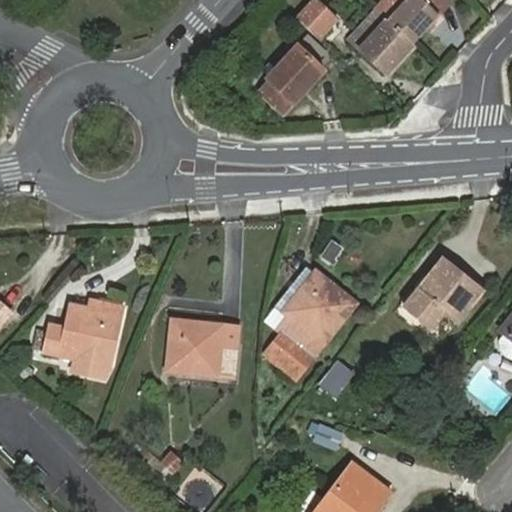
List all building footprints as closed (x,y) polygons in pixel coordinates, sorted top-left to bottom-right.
[(317,0),(312,0),(296,18),(320,40),(338,19),(317,0)] [(388,21),(414,45),(440,17),(421,0),(386,0),(376,11),(388,21)] [(421,0),(440,17),(451,5),(446,0),(421,0)] [(350,40),(361,50),(388,21),(376,11),(350,40)] [(414,45),(388,21),(361,50),(387,74),(414,45)] [(303,87),(307,91),(325,72),(299,47),(268,80),(271,82),(260,93),(284,115),(294,104),(291,101),(303,87)] [(328,240),(319,258),(331,264),(340,246),(328,240)] [(405,307),(432,329),(445,312),(458,323),(483,291),(443,259),(405,307)] [(283,333),(266,354),(297,379),(356,304),(316,272),(315,274),(307,267),(264,321),(277,332),(279,330),(283,333)] [(51,326),(46,352),(72,358),(110,366),(122,306),(91,300),(89,308),(71,304),(66,329),(51,326)] [(0,325),(10,314),(0,304),(0,325)] [(511,318),(501,332),(504,334),(511,340),(511,318)] [(232,379),(238,328),(173,320),(167,372),(232,379)] [(511,340),(504,334),(498,341),(500,350),(505,358),(511,360),(511,340)] [(110,366),(72,358),(68,376),(106,384),(110,366)] [(328,397),(342,380),(331,372),(318,389),(328,397)] [(324,414),(332,404),(316,391),(308,402),(324,414)] [(335,452),(342,436),(317,426),(311,443),(335,452)] [(375,511),(390,492),(353,465),(316,511),(375,511)]
